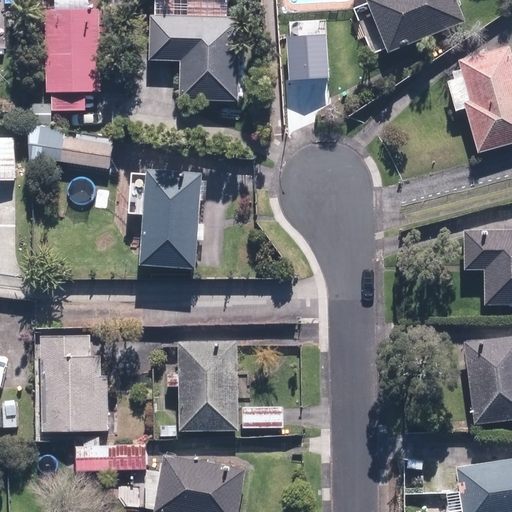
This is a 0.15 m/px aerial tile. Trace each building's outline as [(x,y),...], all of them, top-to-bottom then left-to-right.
[(376,0),(395,47),(471,17),(464,0),(376,0)] [(106,6),(55,6),(55,87),(59,87),(59,105),(92,105),(92,87),(106,87),(106,6)] [(240,18),(152,15),(150,58),(182,59),(181,95),(238,97),(240,18)] [(330,77),(328,37),(286,39),(288,79),(330,77)] [(511,139),(511,43),(466,56),(478,99),(475,100),(488,146),(511,139)] [(37,122),(35,153),(35,161),(46,163),(47,155),(114,165),(118,137),(83,132),(82,135),(70,133),(71,127),(37,122)] [(0,138),(0,179),(13,180),(13,138),(0,138)] [(123,140),(120,155),(164,162),(167,147),(123,140)] [(202,177),(148,172),(140,267),(194,271),(202,177)] [(483,306),(511,305),(511,235),(462,236),(463,274),(482,274),(483,306)] [(98,334),(48,334),(48,426),(112,425),(111,372),(107,372),(107,352),(98,352),(98,334)] [(244,338),(187,338),(188,424),(245,424),(244,338)] [(511,342),(463,348),(472,426),(511,421),(511,342)] [(79,437),(78,468),(153,469),(153,438),(79,437)] [(172,450),(163,507),(190,511),(241,511),(250,463),(172,450)] [(511,511),(511,463),(453,473),(459,511),(511,511)]
